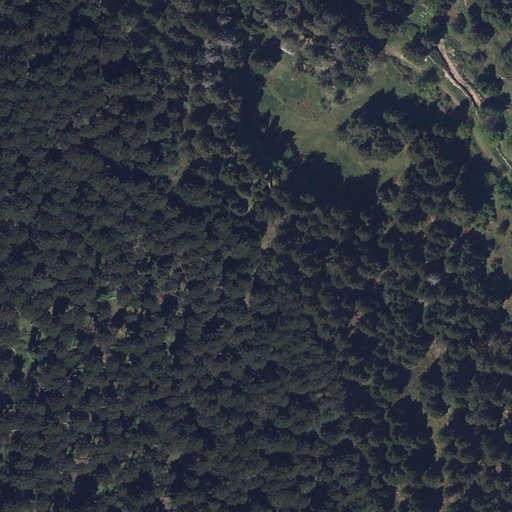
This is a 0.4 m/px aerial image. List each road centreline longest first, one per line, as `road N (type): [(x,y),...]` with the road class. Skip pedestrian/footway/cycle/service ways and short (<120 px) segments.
road 1 (track): [(284,511),(263,235),(194,109),(218,0)]
road 2 (track): [(0,220),(52,160),(124,49),(184,0)]
road 3 (track): [(336,0),(463,112),(511,181)]
